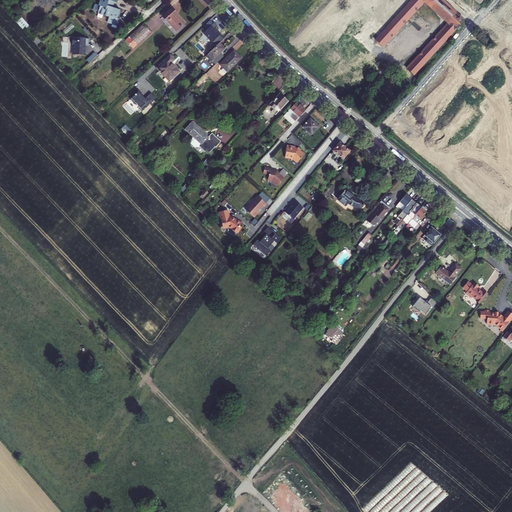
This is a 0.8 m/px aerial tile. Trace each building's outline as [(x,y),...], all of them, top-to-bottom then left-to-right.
[(101,0),(100,5),(97,4),(95,10),(100,12),(100,13),(111,17),(109,23),(119,26),(121,19),(119,19),(122,10),(114,7),(116,2),(119,3),(120,0),(101,0)] [(413,0),(377,39),(383,45),(425,0),(450,23),(424,51),(423,50),(419,54),(420,56),(408,68),(414,74),(445,40),(456,28),(458,30),(461,27),(459,25),(463,20),(451,9),(441,0),(413,0)] [(162,20),(175,35),(185,26),(172,11),(162,20)] [(125,44),(131,52),(151,35),(144,27),(125,44)] [(79,56),(86,57),(87,47),(90,47),(91,40),(87,40),(87,39),(76,39),(74,39),(74,46),(75,46),(75,54),(79,54),(79,56)] [(218,47),(206,60),(212,66),(224,53),(218,47)] [(95,53),(89,58),(92,61),(97,56),(95,53)] [(229,77),(243,63),(236,56),(222,70),(229,77)] [(175,61),(170,57),(158,70),(170,82),(179,72),(171,65),(175,61)] [(196,88),(200,92),(211,81),(207,77),(196,88)] [(281,96),(271,108),(276,112),(278,109),(283,112),(290,104),(281,96)] [(286,117),(296,125),(307,113),(297,105),(286,117)] [(320,128),(312,122),(308,127),(307,126),(304,129),(313,137),(320,128)] [(193,124),(186,132),(201,147),(201,148),(206,153),(207,151),(211,154),(215,149),(217,150),(222,144),(213,135),(209,139),(193,124)] [(334,153),(336,154),(333,157),(341,163),(343,160),(345,161),(351,152),(341,145),(334,153)] [(288,156),(287,160),(295,161),(299,165),(306,157),(302,153),(303,152),(300,150),(299,151),(297,151),(297,149),(289,148),(289,149),(288,149),(287,155),(288,156)] [(274,172),(267,170),(266,176),(271,177),(270,182),(274,183),(277,185),(276,186),(279,189),(291,176),(286,171),(281,176),(280,176),(277,175),(276,174),(273,173),(274,172)] [(347,192),(339,202),(348,209),(350,206),(357,211),(359,211),(361,211),(363,210),(364,209),(365,208),(365,206),(365,205),(365,204),(357,200),(347,192)] [(401,204),(407,208),(413,200),(408,196),(401,204)] [(248,212),(248,213),(261,199),(260,199),(248,212)] [(261,199),(248,213),(256,220),(261,214),(262,215),(264,213),(263,212),(268,206),(261,199)] [(409,216),(419,205),(413,200),(407,208),(404,212),(403,213),(401,216),(405,219),(404,221),(403,220),(399,226),(400,228),(405,222),(409,217),(409,216)] [(295,221),(305,210),(296,202),(293,206),(294,206),(288,213),(288,215),(295,221)] [(375,212),(368,221),(375,226),(377,225),(379,223),(391,209),(382,203),(375,212)] [(409,216),(414,220),(423,208),(419,205),(409,216)] [(417,227),(429,213),(423,208),(414,220),(409,226),(410,226),(415,230),(417,227)] [(209,209),(201,217),(207,223),(211,218),(209,216),(212,213),(209,209)] [(239,224),(234,221),(232,221),(230,214),(223,216),(225,223),(224,223),(226,232),(233,230),(236,232),(235,233),(241,237),(245,230),(243,230),(245,227),(239,223),(239,224)] [(455,223),(451,220),(447,226),(450,228),(455,223)] [(265,235),(268,237),(273,241),(274,240),(271,238),(274,234),(270,230),(265,235)] [(435,245),(442,237),(433,230),(426,238),(435,245)] [(360,248),(363,250),(374,238),(370,235),(360,248)] [(279,246),(283,240),(277,236),(274,240),(273,241),(268,237),(262,245),(259,243),(255,248),(256,249),(256,248),(268,258),(268,259),(273,253),(270,251),(276,244),(279,246)] [(435,245),(426,238),(423,241),(432,249),(435,245)] [(440,266),(436,272),(451,284),(455,278),(454,277),(461,268),(455,263),(448,272),(440,266)] [(476,302),(480,304),(488,294),(484,291),(483,293),(478,290),(479,287),(476,284),(474,287),(470,284),(469,285),(468,286),(467,287),(466,288),(466,289),(466,290),(469,292),(467,295),(472,298),(473,297),(478,300),(476,302)] [(511,317),(511,312),(508,310),(504,316),(502,316),(499,314),(499,312),(495,311),(495,312),(490,312),(491,310),(485,310),(485,311),(481,311),(481,318),(485,318),(485,319),(487,319),(487,323),(496,323),(499,326),(499,327),(502,330),(511,317)] [(337,346),(347,334),(337,326),(327,338),(337,346)] [(350,336),(347,334),(337,346),(340,349),(350,336)]
